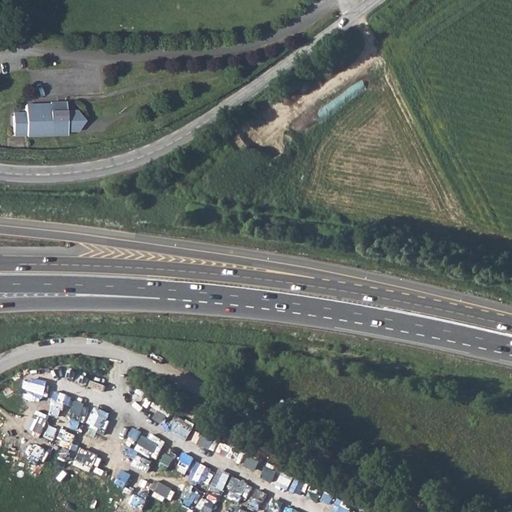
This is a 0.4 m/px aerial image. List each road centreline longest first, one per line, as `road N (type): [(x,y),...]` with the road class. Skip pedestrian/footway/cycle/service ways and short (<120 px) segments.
road 1 (unclassified): [(441,511),(121,355),(61,347),(0,364)]
road 2 (tertiary): [(0,173),(96,168),(173,142),(355,14)]
road 3 (motorway): [(177,290),(355,312),(511,345)]
road 4 (motorway): [(326,285),(292,267),(0,228)]
road 5 (motorway): [(326,285),(182,268),(0,262)]
road 6 (track): [(117,408),(322,511)]
road 7 (motorway): [(511,323),(326,285)]
road 8 (motorway): [(0,302),(140,301),(177,290)]
road 9 (motorway): [(0,283),(177,290)]
road 10 (track): [(121,355),(117,408),(44,378)]
